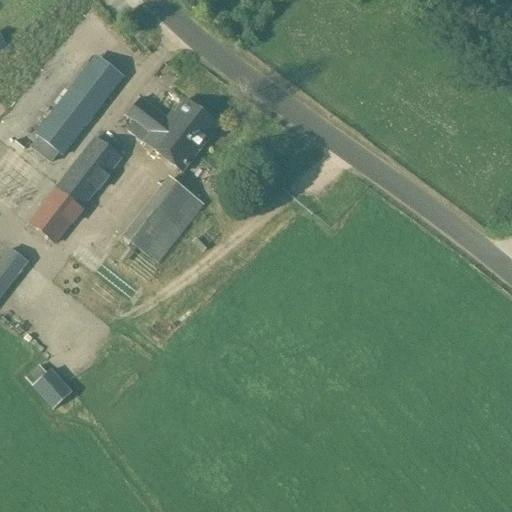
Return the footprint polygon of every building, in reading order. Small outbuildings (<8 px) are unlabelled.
[(32,0),(10,0),(9,1),(22,17),(37,5),(32,0)] [(0,53),(11,48),(1,28),(0,28),(0,53)] [(99,57),(91,69),(88,67),(48,119),(77,140),(117,89),(114,87),(123,75),(99,57)] [(185,102),(175,114),(172,113),(167,119),(141,100),(126,118),(133,124),(126,132),(181,175),(218,127),(185,102)] [(95,139),(54,190),(26,227),(54,248),(82,212),(122,159),(95,139)] [(203,207),(168,180),(122,239),(158,267),(203,207)] [(10,251),(3,260),(0,263),(0,301),(28,265),(10,251)] [(58,411),(75,394),(44,362),(27,379),(58,411)]
